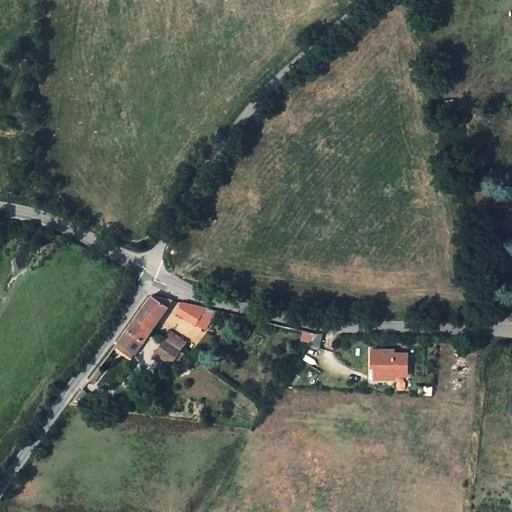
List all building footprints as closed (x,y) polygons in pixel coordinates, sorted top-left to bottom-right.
[(170,247),(167,253),(172,256),(175,250),(170,247)] [(135,320),(151,331),(174,302),(155,297),(151,297),(135,320)] [(195,325),(206,309),(190,305),(182,304),(176,313),(195,326),(195,325)] [(206,309),(195,325),(202,330),(215,311),(206,309)] [(127,331),(142,342),(151,331),(135,320),(127,331)] [(127,331),(119,341),(133,352),(142,342),(127,331)] [(168,334),(163,340),(178,350),(182,344),(168,334)] [(317,334),(308,347),(318,351),(323,340),(320,338),(322,334),(317,334)] [(163,340),(154,352),(169,363),(170,362),(177,353),(178,350),(163,340)] [(129,356),(133,352),(119,341),(116,346),(129,356)] [(378,353),(371,352),(370,368),(374,368),(373,381),(389,382),(390,377),(406,378),(406,356),(398,356),(398,351),(378,350),(378,353)] [(169,363),(154,352),(150,357),(165,368),(169,363)] [(177,353),(170,362),(175,365),(181,356),(177,353)] [(96,372),(89,382),(93,385),(100,375),(96,372)] [(70,407),(83,408),(87,396),(81,393),(70,407)]
